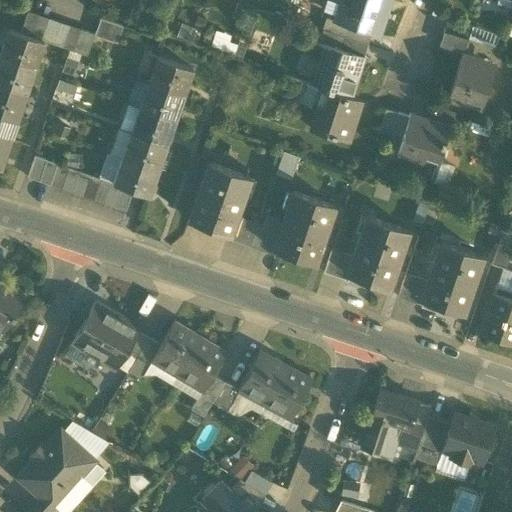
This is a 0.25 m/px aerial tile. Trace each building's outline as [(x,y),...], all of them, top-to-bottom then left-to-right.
[(370,32),(372,33),(377,20),(382,21),(388,0),(346,0),(340,22),(348,25),(370,32)] [(20,32),(31,36),(39,14),(28,11),(27,10),(20,32)] [(31,36),(42,39),(49,18),(39,14),(31,36)] [(94,33),(123,44),(129,27),(100,17),(94,33)] [(43,40),(53,43),(60,21),(49,18),(42,39),(43,40)] [(447,18),(443,31),(467,38),(471,26),(447,18)] [(53,43),(63,47),(71,25),(60,21),(53,43)] [(81,29),(71,25),(63,47),(68,48),(74,50),(81,29)] [(348,25),(344,36),(366,43),(370,32),(348,25)] [(8,28),(0,51),(0,166),(0,167),(9,141),(18,116),(26,91),(35,65),(43,40),(42,39),(31,36),(20,32),(8,28)] [(74,51),(87,55),(94,33),(82,29),(74,51)] [(463,53),(467,38),(443,31),(439,45),(463,53)] [(363,55),(366,43),(344,36),(340,48),(363,55)] [(325,44),(312,84),(323,88),(349,96),(363,55),(340,48),(325,44)] [(156,55),(148,81),(139,106),(130,131),(122,156),(113,182),(121,185),(133,189),(148,194),(157,168),(166,143),(174,118),(183,93),(192,67),(156,55)] [(447,97),(480,108),(493,70),(459,59),(447,97)] [(299,102),(317,108),(323,88),(312,84),(306,82),(299,102)] [(349,96),(323,88),(317,108),(310,128),(348,140),(361,100),(349,96)] [(378,130),(390,134),(397,112),(385,108),(378,130)] [(409,116),(397,112),(390,134),(402,138),(409,116)] [(397,151),(437,164),(449,127),(409,114),(409,116),(402,138),(397,151)] [(484,142),(487,127),(473,124),(469,139),(484,142)] [(27,177),(38,180),(46,159),(34,156),(27,177)] [(57,163),(46,159),(38,180),(50,184),(57,163)] [(228,232),(230,233),(235,216),(249,176),(208,161),(189,219),(228,232)] [(57,163),(50,184),(61,188),(69,167),(57,163)] [(79,170),(69,167),(61,188),(72,192),(79,170)] [(90,174),(79,170),(72,192),(82,195),(90,174)] [(100,178),(90,174),(82,195),(93,199),(100,178)] [(111,181),(100,178),(93,199),(104,203),(111,181)] [(113,182),(111,181),(104,203),(114,206),(121,185),(113,182)] [(133,189),(121,185),(114,206),(125,210),(133,189)] [(291,253),(314,261),(333,204),(293,190),(279,230),(274,248),(291,253)] [(226,238),(249,246),(257,223),(235,216),(230,233),(228,232),(226,238)] [(364,279),(387,287),(407,229),(367,216),(353,256),(345,279),(362,284),(364,279)] [(279,230),(257,223),(249,246),(272,253),(274,248),(279,230)] [(491,262),(504,267),(511,242),(511,241),(499,238),(491,262)] [(438,304),(461,311),(481,254),(441,240),(427,280),(421,298),(419,303),(436,309),(438,304)] [(272,253),(289,259),(291,253),(274,248),(272,253)] [(323,271),(345,279),(353,256),(331,249),(323,271)] [(397,296),(419,303),(421,298),(427,280),(405,273),(397,296)] [(0,331),(2,332),(25,296),(6,283),(4,286),(0,284),(0,320),(5,324),(0,331)] [(480,331),(511,341),(511,297),(494,291),(480,331)] [(99,359),(115,368),(126,351),(138,330),(140,327),(95,301),(70,342),(82,349),(85,344),(102,354),(99,359)] [(152,358),(177,372),(198,337),(172,322),(160,343),(152,357),(152,358)] [(126,351),(136,357),(148,336),(138,330),(126,351)] [(160,343),(148,336),(136,357),(148,364),(152,358),(152,357),(160,343)] [(224,353),(198,337),(177,372),(202,387),(203,388),(212,374),(224,353)] [(82,349),(99,359),(102,354),(85,344),(82,349)] [(238,387),(265,401),(284,366),(257,352),(238,387)] [(140,378),(143,374),(148,364),(136,357),(128,371),(140,378)] [(152,358),(148,364),(143,374),(155,374),(171,383),(177,372),(152,358)] [(310,380),(284,366),(265,401),(291,416),(310,380)] [(177,372),(171,383),(196,398),(199,394),(202,387),(177,372)] [(199,394),(212,401),(224,381),(212,374),(203,388),(202,387),(199,394)] [(237,388),(224,381),(212,401),(227,410),(238,389),(237,388)] [(238,389),(227,410),(236,416),(251,408),(259,412),(265,401),(238,387),(237,388),(238,389)] [(361,447),(380,453),(380,452),(387,431),(389,424),(399,427),(409,431),(419,401),(379,388),(369,418),(370,418),(361,447)] [(190,408),(203,416),(212,401),(199,394),(196,398),(190,408)] [(265,401),(259,412),(293,431),(297,423),(289,419),(291,416),(265,401)] [(409,431),(420,434),(426,416),(430,405),(419,401),(409,431)] [(450,456),(469,462),(471,457),(481,461),(493,426),(453,413),(449,424),(441,448),(452,451),(450,456)] [(449,424),(426,416),(420,434),(418,441),(441,448),(449,424)] [(387,431),(396,434),(399,427),(389,424),(387,431)] [(399,427),(396,434),(397,434),(395,441),(416,448),(418,441),(420,434),(409,431),(399,427)] [(52,505),(53,504),(68,487),(63,483),(74,471),(78,475),(80,474),(93,459),(60,429),(46,446),(47,447),(36,459),(35,458),(19,475),(40,494),(52,505)] [(387,431),(380,452),(391,456),(395,441),(397,434),(396,434),(387,431)] [(415,451),(438,458),(441,448),(418,441),(416,448),(415,451)] [(441,448),(438,458),(436,464),(433,471),(462,480),(469,462),(450,456),(452,451),(441,448)] [(413,456),(436,464),(438,458),(415,451),(413,456)] [(229,468),(240,478),(253,464),(242,454),(229,468)] [(103,468),(93,459),(80,474),(90,483),(103,468)] [(251,469),(244,481),(265,493),(272,482),(251,469)] [(63,511),(90,483),(80,474),(78,475),(74,471),(63,483),(68,487),(53,504),(61,511),(63,511)] [(258,506),(265,493),(244,481),(240,478),(238,477),(227,488),(238,499),(242,496),(258,506)] [(360,481),(342,479),(340,495),(357,498),(360,481)] [(204,494),(221,511),(224,511),(238,499),(227,488),(219,480),(204,494)] [(40,494),(23,511),(61,511),(53,504),(52,505),(40,494)] [(239,500),(238,499),(224,511),(243,511),(236,504),(239,500)] [(361,511),(364,508),(340,500),(334,511),(361,511)]
